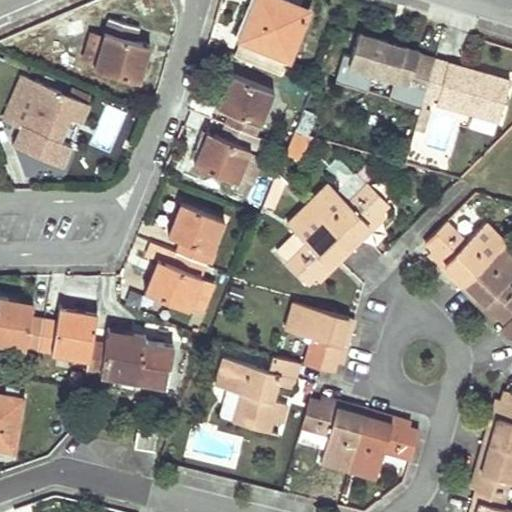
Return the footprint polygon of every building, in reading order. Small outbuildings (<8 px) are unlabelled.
[(262,0),(251,0),(236,37),(240,39),(253,8),(258,10),(262,0)] [(237,58),(245,61),(254,65),(269,71),(280,76),(286,60),(288,61),(307,12),(277,0),(262,0),(258,10),(253,8),(240,39),(239,41),(243,42),(237,58)] [(100,50),(96,63),(94,67),(138,81),(143,63),(136,60),(141,43),(134,41),(138,28),(109,19),(103,38),(100,50)] [(87,45),(100,50),(103,38),(91,34),(87,45)] [(419,55),(358,37),(351,60),(344,58),(335,85),(368,94),(373,75),(395,81),(389,100),(420,110),(423,100),(434,61),(419,56),(419,55)] [(143,63),(149,45),(141,43),(136,60),(143,63)] [(96,63),(100,50),(87,45),(83,59),(96,63)] [(434,61),(423,100),(420,110),(414,128),(425,131),(429,120),(431,109),(426,108),(428,102),(470,114),(498,123),(499,123),(511,84),(484,75),(482,81),(474,79),(475,73),(434,61)] [(269,71),(254,65),(250,75),(265,81),(269,71)] [(482,81),(484,75),(475,73),(474,79),(482,81)] [(230,112),(225,124),(255,137),(274,92),(230,74),(222,92),(229,95),(223,109),(230,112)] [(60,139),(64,128),(69,118),(79,123),(87,105),(67,95),(21,75),(3,118),(22,126),(13,146),(60,166),(70,144),(60,139)] [(91,97),(70,88),(67,95),(87,105),(91,97)] [(222,92),(216,106),(223,109),(229,95),(222,92)] [(90,146),(111,152),(124,110),(104,103),(90,146)] [(214,134),(211,141),(208,147),(201,144),(198,150),(193,161),(193,162),(237,181),(238,179),(252,185),(263,158),(249,152),(255,137),(225,124),(220,136),(214,134)] [(211,141),(214,134),(206,131),(201,144),(208,147),(211,141)] [(308,135),(294,131),(290,140),(304,144),(308,135)] [(269,143),(255,137),(249,152),(263,158),(269,143)] [(304,144),(290,140),(285,154),(298,159),(304,144)] [(198,150),(187,145),(182,156),(193,161),(198,150)] [(275,210),(286,183),(277,173),(263,205),(275,210)] [(372,230),(385,217),(380,211),(388,204),(368,184),(356,196),(360,200),(352,208),(348,203),(328,184),(307,204),(351,249),(357,244),(364,237),(360,233),(367,226),(372,230)] [(356,196),(348,203),(352,208),(360,200),(356,196)] [(180,201),(176,210),(172,219),(180,222),(174,236),(181,239),(175,252),(205,264),(224,220),(180,201)] [(351,249),(307,204),(287,223),(296,232),(307,244),(311,248),(305,254),(302,250),(288,263),(286,265),(306,285),(315,277),(319,281),(331,268),(327,264),(335,257),(339,261),(344,256),(345,255),(351,249)] [(180,222),(172,219),(166,233),(174,236),(180,222)] [(460,287),(505,242),(486,222),(466,242),(460,246),(451,237),(456,232),(446,221),(424,242),(432,251),(428,255),(429,256),(441,269),(446,265),(453,272),(449,276),(460,287)] [(364,237),(372,230),(367,226),(360,233),(364,237)] [(296,232),(276,250),(288,263),(302,250),(305,254),(311,248),(307,244),(296,232)] [(451,237),(460,246),(466,242),(456,232),(451,237)] [(157,259),(165,262),(170,265),(175,252),(153,242),(148,256),(157,259)] [(502,288),(507,283),(511,277),(511,249),(505,242),(460,287),(473,301),(477,297),(485,304),(480,308),(492,320),(493,321),(497,317),(504,324),(511,316),(511,294),(510,296),(502,288)] [(200,278),(205,264),(175,252),(170,265),(165,262),(159,275),(151,272),(143,291),(189,310),(190,307),(202,313),(214,283),(200,278)] [(331,268),(339,261),(335,257),(327,264),(331,268)] [(165,262),(157,259),(151,272),(159,275),(165,262)] [(453,272),(446,265),(441,269),(446,274),(449,276),(453,272)] [(502,288),(510,296),(511,294),(511,288),(507,283),(502,288)] [(0,344),(37,351),(43,320),(30,317),(32,309),(13,306),(14,298),(0,295),(0,344)] [(485,304),(477,297),(473,301),(477,305),(480,308),(485,304)] [(33,302),(14,298),(13,306),(32,309),(33,302)] [(353,319),(293,302),(285,330),(312,338),(317,339),(313,351),(308,349),(304,364),(318,368),(331,372),(334,361),(341,363),(346,346),(340,345),(343,334),(349,336),(349,335),(353,319)] [(61,307),(59,314),(77,317),(78,310),(61,307)] [(88,361),(92,341),(96,313),(78,310),(77,317),(59,314),(57,322),(43,320),(37,351),(88,361)] [(511,316),(504,324),(500,328),(511,340),(511,316)] [(107,329),(105,337),(124,340),(126,332),(107,329)] [(98,342),(92,341),(88,361),(86,373),(164,387),(173,345),(144,341),(144,335),(126,332),(124,340),(105,337),(104,343),(98,342)] [(346,346),(349,336),(343,334),(340,345),(346,346)] [(212,359),(219,343),(208,338),(201,355),(212,359)] [(313,351),(317,339),(312,338),(308,349),(313,351)] [(232,422),(250,427),(268,432),(271,420),(280,422),(285,405),(270,400),(275,383),(290,388),(298,362),(271,355),(267,370),(223,357),(215,385),(241,393),(232,422)] [(487,426),(482,444),(511,452),(511,392),(504,390),(501,402),(495,400),(490,416),(496,418),(493,428),(487,426)] [(0,448),(11,451),(16,425),(21,399),(0,395),(0,448)] [(346,469),(364,409),(347,404),(345,410),(335,407),(336,401),(320,397),(319,403),(308,400),(300,427),(315,432),(317,426),(329,429),(327,435),(319,461),(346,469)] [(345,410),(347,404),(341,403),(336,401),(335,407),(345,410)] [(409,458),(417,431),(406,428),(408,421),(390,416),(388,422),(378,419),(380,413),(364,409),(346,469),(375,477),(383,450),(385,443),(395,447),(394,450),(393,453),(409,458)] [(388,422),(390,416),(383,414),(380,413),(378,419),(388,422)] [(493,428),(496,418),(490,416),(489,420),(487,426),(493,428)] [(315,432),(327,435),(329,429),(317,426),(315,432)] [(158,430),(137,427),(133,446),(155,450),(158,430)] [(395,447),(385,443),(383,450),(393,453),(394,450),(395,447)] [(511,452),(482,444),(478,459),(483,461),(481,471),(475,469),(470,488),(475,490),(472,500),(501,508),(506,493),(499,491),(503,479),(509,481),(511,481),(511,452)] [(481,471),(483,461),(478,459),(477,463),(475,469),(481,471)] [(503,479),(499,491),(506,493),(509,481),(503,479)] [(511,511),(501,508),(472,500),(468,511),(511,511)]
